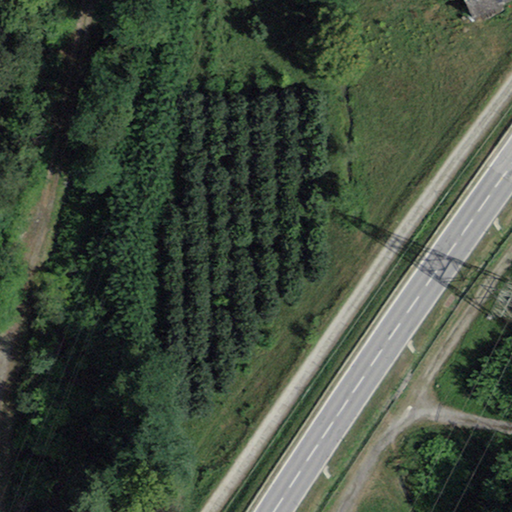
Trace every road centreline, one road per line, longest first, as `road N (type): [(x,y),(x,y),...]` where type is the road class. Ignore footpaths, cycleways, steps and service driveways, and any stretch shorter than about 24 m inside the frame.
road 1 (track): [(210,511),(511,90)]
road 2 (secondary): [(511,169),(275,511)]
road 3 (track): [(0,399),(5,305),(66,117),(91,0)]
road 4 (track): [(511,247),(417,375),(346,502)]
